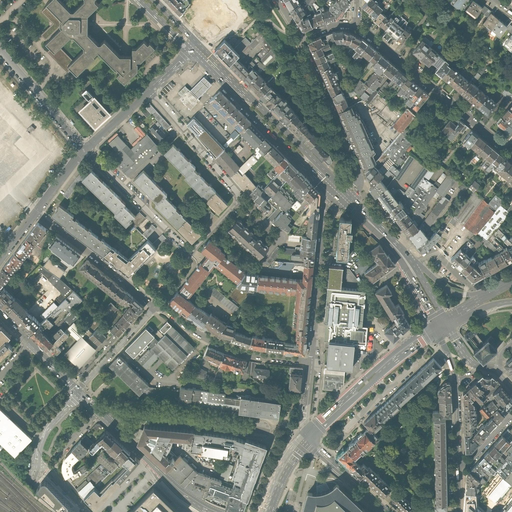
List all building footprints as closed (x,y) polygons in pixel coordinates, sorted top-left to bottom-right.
[(138,71),(138,63),(137,63),(137,62),(141,62),(153,50),(155,48),(150,42),(149,43),(149,44),(148,44),(144,40),(136,48),(132,48),(132,57),(131,57),(131,56),(125,56),(120,55),(104,40),(101,43),(101,44),(98,44),(98,43),(91,36),(88,33),(88,24),(88,15),(99,4),(95,0),(49,0),(46,4),(49,7),(48,8),(46,6),(41,11),(51,21),(50,22),(50,24),(51,25),(41,35),(46,40),(48,38),(49,39),(46,43),(51,48),(47,52),(67,72),(68,73),(71,69),(77,75),(96,56),(94,55),(95,54),(98,52),(116,70),(117,69),(120,72),(116,75),(125,84),(138,71)] [(174,9),(183,0),(172,0),(169,3),(174,9)] [(183,0),(174,9),(180,15),(183,12),(183,11),(186,8),(184,6),(185,5),(189,2),(187,0),(183,0)] [(200,0),(208,10),(202,19),(210,30),(215,33),(238,17),(230,12),(228,14),(224,9),(226,6),(221,3),(223,0),(200,0)] [(285,0),(283,1),(288,9),(298,4),(297,2),(298,1),(297,0),(285,0)] [(343,11),(344,10),(333,2),(331,0),(329,4),(330,5),(328,8),(329,9),(334,13),(336,19),(343,18),(343,11)] [(336,0),(334,0),(333,2),(344,10),(349,4),(349,0),(338,0),(337,1),(336,0)] [(369,12),(377,4),(376,2),(377,0),(376,0),(373,0),(373,1),(372,0),(368,0),(367,2),(363,7),(369,12)] [(383,0),(379,5),(382,8),(389,0),(383,0)] [(389,0),(382,8),(380,10),(383,13),(394,1),(392,0),(389,0)] [(435,9),(423,0),(416,0),(432,12),(435,9)] [(482,6),(474,0),(471,0),(466,7),(476,15),(480,10),(483,6),(482,6)] [(288,9),(296,23),(302,16),(305,12),(299,3),(298,4),(288,9)] [(380,10),(382,8),(379,5),(377,4),(369,12),(373,15),(371,18),(373,19),(380,10)] [(484,4),(482,6),(483,6),(480,10),(484,13),(489,8),(484,4)] [(319,7),(320,12),(324,22),(336,19),(334,13),(329,9),(324,10),(323,5),(319,7)] [(378,24),(385,16),(386,15),(383,13),(380,10),(373,19),(378,24)] [(493,11),(491,10),(487,16),(483,21),(492,28),(492,27),(500,18),(493,13),(494,12),(493,11)] [(314,14),(314,16),(318,24),(324,22),(320,12),(314,14)] [(303,19),(302,16),(296,23),(301,30),(302,30),(303,30),(304,30),(312,27),(308,18),(307,17),(303,19)] [(314,16),(308,18),(312,27),(318,24),(314,16)] [(393,19),(394,18),(391,16),(388,18),(385,16),(378,24),(384,29),(393,19)] [(508,25),(500,18),(492,27),(500,34),(506,27),(508,25)] [(396,22),(393,19),(384,29),(390,34),(399,24),(396,22)] [(399,24),(390,34),(395,38),(404,28),(401,26),(399,24)] [(404,28),(395,38),(401,43),(411,32),(405,27),(404,28)] [(332,33),(334,40),(336,43),(342,42),(342,31),(332,33)] [(342,42),(349,43),(352,34),(342,31),(342,42)] [(257,37),(255,39),(259,43),(264,48),(256,55),(261,59),(272,49),(262,32),(261,33),(257,37)] [(308,42),(311,49),(320,46),(328,42),(332,41),(334,40),(332,33),(325,35),(327,38),(322,40),(320,37),(308,42)] [(352,47),(354,48),(362,38),(352,34),(349,43),(348,44),(352,46),(352,47)] [(511,48),(511,34),(511,36),(509,35),(503,42),(511,49),(511,48)] [(245,38),(234,49),(239,54),(251,43),(245,38)] [(356,50),(359,52),(367,43),(362,38),(354,48),(356,50)] [(251,43),(239,54),(243,59),(259,43),(255,39),(251,43)] [(222,57),(232,47),(224,40),(215,50),(219,55),(222,57)] [(421,59),(431,47),(428,44),(422,40),(412,52),(421,59)] [(368,59),(375,50),(367,43),(359,52),(358,53),(360,56),(362,54),(368,59)] [(314,56),(324,52),(322,48),(320,46),(311,49),(314,56)] [(234,49),(232,47),(222,57),(229,65),(236,58),(239,54),(234,49)] [(442,54),(440,55),(431,47),(421,59),(429,66),(434,60),(440,65),(445,59),(444,58),(444,57),(444,55),(443,54),(442,54)] [(277,57),(272,49),(261,59),(256,64),(263,71),(277,57)] [(369,68),(372,64),(381,54),(375,50),(368,59),(370,60),(366,66),(369,68)] [(317,63),(326,59),(326,56),(324,52),(314,56),(317,63)] [(361,56),(360,56),(358,53),(355,57),(350,62),(349,64),(350,66),(352,67),(361,56)] [(377,71),(379,73),(382,70),(389,61),(381,54),(372,64),(375,66),(373,68),(377,71)] [(349,64),(350,62),(344,57),(338,62),(344,73),(350,66),(349,64)] [(249,71),(236,58),(229,65),(242,78),(249,71)] [(320,70),(329,66),(328,62),(326,59),(317,63),(320,70)] [(435,71),(441,76),(450,66),(447,64),(449,62),(445,59),(440,65),(435,71)] [(384,72),(390,77),(397,68),(389,61),(382,70),(384,72)] [(282,64),(272,74),(278,79),(285,71),(282,64)] [(484,64),(477,72),(481,75),(487,67),(484,64)] [(324,77),(333,73),(330,65),(329,66),(320,70),(322,74),(324,77)] [(449,82),(457,72),(459,70),(455,68),(454,69),(450,66),(441,76),(449,82)] [(249,71),(242,78),(249,84),(259,75),(252,68),(249,71)] [(393,79),(395,81),(402,72),(397,68),(390,77),(393,79)] [(379,73),(377,71),(375,73),(374,71),(366,80),(365,79),(363,82),(362,83),(367,87),(376,76),(379,73)] [(333,73),(324,77),(325,81),(327,86),(337,82),(336,79),(338,78),(336,72),(333,73)] [(398,83),(400,85),(407,76),(402,72),(395,81),(390,87),(393,90),(398,84),(397,84),(398,83)] [(460,92),(469,82),(457,72),(449,82),(460,92)] [(477,72),(470,81),(474,84),(481,75),(477,72)] [(265,81),(259,75),(249,84),(255,91),(265,81)] [(197,83),(189,90),(198,99),(205,91),(212,85),(204,76),(197,83)] [(367,87),(366,89),(370,93),(374,89),(380,81),(379,80),(377,79),(378,78),(376,76),(367,87)] [(400,95),(402,92),(412,81),(407,76),(400,85),(402,86),(397,92),(400,95)] [(362,83),(363,82),(360,79),(352,88),(352,89),(357,94),(360,96),(364,91),(366,89),(367,87),(362,83)] [(395,81),(393,79),(389,83),(385,87),(388,89),(390,87),(395,81)] [(271,87),(265,81),(255,91),(260,96),(271,87)] [(385,87),(389,83),(386,81),(379,89),(384,93),(388,89),(385,87)] [(410,93),(412,94),(418,86),(412,81),(402,92),(407,96),(410,93)] [(469,100),(479,88),(474,84),(470,81),(469,82),(460,92),(469,100)] [(171,82),(162,90),(166,94),(175,86),(171,82)] [(331,94),(341,90),(337,82),(327,86),(331,94)] [(182,96),(188,89),(185,86),(178,93),(182,96)] [(414,101),(423,90),(418,86),(412,94),(414,96),(411,99),(414,101)] [(271,87),(260,96),(265,101),(275,91),(271,87)] [(488,95),(479,88),(469,100),(478,107),(488,95)] [(507,98),(511,94),(505,88),(501,93),(507,98)] [(90,102),(80,111),(95,127),(99,124),(110,114),(86,89),(82,93),(90,102)] [(189,90),(188,89),(182,96),(179,98),(190,109),(199,100),(198,99),(189,90)] [(377,92),(378,90),(374,89),(370,93),(369,95),(364,91),(360,96),(368,103),(377,92)] [(335,102),(345,98),(341,90),(331,94),(335,102)] [(429,95),(423,90),(414,101),(415,103),(412,107),(416,110),(429,95)] [(218,108),(227,99),(219,91),(210,100),(218,108)] [(280,96),(275,91),(265,101),(270,106),(280,96)] [(384,103),(386,101),(377,93),(366,105),(368,106),(370,104),(372,106),(373,105),(375,107),(371,111),(375,115),(385,104),(384,103)] [(478,107),(488,116),(498,104),(488,95),(478,107)] [(280,96),(270,106),(280,116),(290,107),(280,96)] [(414,101),(411,99),(409,97),(405,102),(410,106),(414,101)] [(338,111),(348,106),(345,98),(335,102),(338,111)] [(226,116),(235,107),(227,99),(218,108),(226,116)] [(150,104),(145,108),(151,114),(158,121),(162,126),(166,130),(170,126),(150,104)] [(351,139),(367,132),(358,113),(357,113),(356,111),(354,112),(351,105),(348,106),(338,111),(344,124),(351,139)] [(234,124),(243,115),(235,107),(226,116),(234,124)] [(296,114),(290,107),(280,116),(287,123),(296,114)] [(147,118),(151,114),(145,108),(141,112),(147,118)] [(407,108),(393,125),(401,132),(404,128),(415,115),(407,108)] [(496,122),(504,129),(511,119),(511,111),(509,109),(508,108),(502,115),(506,118),(504,120),(501,117),(496,122)] [(443,113),(438,118),(442,122),(446,116),(444,114),(443,113)] [(303,121),(296,114),(287,123),(294,130),(302,121),(303,121)] [(251,123),(243,115),(234,124),(242,132),(251,123)] [(192,130),(216,158),(224,150),(225,149),(197,119),(194,116),(190,120),(186,124),(192,130)] [(440,130),(447,135),(460,120),(457,118),(453,122),(450,119),(445,124),(445,125),(440,130)] [(460,120),(447,135),(451,139),(459,129),(462,132),(467,126),(460,120)] [(162,126),(158,121),(154,125),(150,129),(160,140),(166,135),(159,128),(162,126)] [(307,127),(302,121),(294,130),(304,140),(312,133),(306,127),(307,127)] [(241,133),(255,147),(258,144),(265,137),(251,123),(242,132),(241,133)] [(310,146),(317,139),(316,138),(320,134),(317,128),(312,133),(304,140),(310,146)] [(235,130),(230,136),(234,140),(239,135),(235,130)] [(470,145),(478,135),(471,130),(461,142),(462,143),(467,147),(469,145),(470,145)] [(367,132),(351,139),(360,160),(365,172),(372,164),(376,161),(373,153),(375,150),(367,132)] [(401,132),(383,152),(389,157),(407,137),(406,137),(401,132)] [(121,170),(128,177),(159,148),(147,134),(131,149),(124,142),(118,135),(109,143),(117,152),(114,155),(117,158),(124,167),(121,170)] [(478,152),(486,142),(478,135),(470,145),(478,152)] [(261,148),(265,152),(272,145),(265,137),(258,144),(261,148)] [(407,137),(389,157),(395,162),(406,150),(410,145),(412,143),(407,137)] [(317,139),(310,146),(328,165),(329,164),(331,164),(332,162),(332,161),(330,156),(329,154),(328,151),(327,150),(323,142),(321,144),(317,139)] [(492,147),(486,142),(478,152),(471,160),(474,162),(482,154),(485,156),(492,147)] [(461,154),(467,147),(462,143),(458,148),(457,149),(457,150),(457,151),(457,152),(458,153),(459,153),(459,154),(460,154),(460,153),(461,154)] [(175,164),(184,156),(179,151),(180,151),(179,149),(178,148),(177,149),(173,144),(164,153),(175,164)] [(264,153),(265,152),(261,148),(258,144),(255,147),(252,150),(255,153),(240,167),(245,172),(264,153)] [(243,148),(240,145),(235,150),(238,153),(243,148)] [(264,153),(276,165),(284,156),(272,145),(265,152),(264,153)] [(490,161),(498,152),(492,147),(485,156),(484,156),(487,158),(481,166),(484,169),(490,161)] [(220,163),(231,176),(237,170),(239,168),(225,151),(224,150),(216,158),(217,159),(220,163)] [(498,152),(490,161),(484,169),(487,171),(493,164),(492,163),(493,162),(496,165),(503,156),(498,152)] [(399,181),(414,157),(410,154),(399,171),(395,176),(394,177),(399,181)] [(184,156),(175,164),(186,175),(193,169),(195,167),(190,162),(191,162),(190,161),(189,160),(188,160),(184,156)] [(274,166),(279,172),(289,161),(284,156),(276,165),(274,166)] [(503,156),(496,165),(494,167),(499,171),(507,160),(503,156)] [(124,167),(117,158),(113,161),(121,170),(124,167)] [(511,164),(507,160),(499,171),(508,179),(511,174),(511,164)] [(279,172),(287,180),(297,170),(289,161),(279,172)] [(423,178),(427,181),(439,164),(435,162),(429,170),(423,178)] [(372,164),(365,172),(369,180),(378,170),(372,164)] [(392,165),(383,175),(372,187),(369,189),(375,196),(377,194),(386,188),(381,181),(383,180),(384,180),(391,172),(395,176),(399,171),(392,165)] [(279,172),(274,166),(267,174),(272,179),(279,172)] [(425,166),(410,187),(414,190),(418,186),(423,178),(429,170),(425,166)] [(185,177),(196,188),(204,180),(200,175),(199,174),(198,173),(193,169),(186,175),(185,177)] [(234,180),(239,186),(248,178),(244,173),(242,175),(237,170),(231,176),(234,180)] [(311,184),(297,170),(287,180),(285,182),(295,192),(294,193),(298,197),(299,196),(300,197),(302,195),(311,184)] [(378,170),(369,180),(372,187),(383,175),(378,170)] [(81,182),(82,180),(87,175),(82,171),(76,178),(63,195),(67,199),(81,182)] [(82,180),(94,191),(103,182),(97,177),(91,171),(87,175),(82,180)] [(146,191),(155,183),(150,178),(143,171),(134,180),(146,191)] [(443,173),(436,182),(441,185),(447,177),(443,173)] [(437,192),(443,196),(456,179),(450,173),(447,177),(441,185),(438,189),(437,192)] [(256,187),(248,178),(239,186),(243,191),(247,196),(256,187)] [(423,178),(418,186),(422,190),(427,194),(433,185),(427,181),(423,178)] [(209,185),(204,180),(196,188),(207,200),(215,191),(211,187),(211,186),(210,185),(209,184),(209,185)] [(280,187),(272,180),(263,190),(271,197),(280,188),(280,187)] [(479,184),(474,180),(468,187),(473,191),(475,189),(477,186),(479,184)] [(108,187),(103,182),(94,191),(105,203),(114,194),(108,187)] [(155,183),(146,191),(157,204),(165,196),(167,195),(161,189),(155,183)] [(308,200),(310,202),(318,191),(317,190),(311,184),(302,195),(308,200)] [(467,188),(462,184),(458,188),(464,192),(467,188)] [(414,211),(418,215),(420,213),(437,192),(438,189),(433,185),(427,194),(414,211)] [(400,201),(403,205),(414,190),(410,187),(409,186),(405,193),(400,201)] [(409,208),(422,190),(418,186),(414,190),(403,205),(405,207),(406,206),(409,208)] [(247,196),(252,201),(252,202),(254,204),(257,207),(256,207),(263,214),(268,208),(264,205),(267,202),(260,196),(262,192),(256,187),(247,196)] [(387,187),(386,188),(377,194),(378,196),(379,198),(388,209),(400,201),(405,193),(398,188),(397,190),(396,189),(390,189),(389,190),(388,189),(387,187)] [(290,211),(288,209),(291,206),(294,203),(293,202),(294,201),(291,198),(290,199),(288,196),(289,195),(287,193),(286,194),(283,192),(284,190),(282,188),(281,189),(280,188),(271,197),(270,199),(271,200),(270,201),(273,203),(274,203),(276,204),(275,205),(278,208),(279,207),(280,208),(279,209),(281,211),(282,212),(272,223),(276,226),(288,232),(291,227),(287,224),(289,222),(292,218),(288,214),(290,211)] [(422,190),(409,208),(414,211),(427,194),(422,190)] [(215,191),(207,200),(206,200),(218,212),(227,204),(221,197),(215,191)] [(314,208),(318,208),(320,193),(318,191),(310,202),(309,208),(306,212),(309,214),(314,208)] [(457,221),(463,225),(483,199),(473,192),(453,218),(457,221)] [(119,198),(114,194),(105,203),(116,213),(123,206),(125,204),(119,198)] [(495,194),(488,203),(496,209),(500,205),(501,205),(504,201),(495,194)] [(156,205),(167,217),(175,208),(176,208),(170,202),(165,196),(157,204),(156,205)] [(443,196),(424,221),(430,226),(449,201),(443,196)] [(483,199),(463,225),(475,234),(476,232),(496,209),(488,203),(483,199)] [(296,200),(294,203),(291,206),(295,210),(301,204),(296,200)] [(403,205),(400,201),(388,209),(392,214),(403,205)] [(59,205),(51,215),(65,226),(72,217),(73,215),(68,212),(68,211),(67,211),(66,210),(59,205)] [(403,205),(392,214),(396,219),(405,211),(407,210),(405,207),(403,205)] [(486,240),(487,239),(492,234),(497,228),(501,224),(510,213),(507,210),(501,205),(500,205),(496,209),(476,232),(486,240)] [(123,206),(116,213),(114,215),(126,226),(130,222),(135,217),(129,211),(123,206)] [(180,213),(175,208),(167,217),(178,228),(186,220),(182,215),(182,214),(181,213),(180,212),(180,213)] [(306,218),(308,219),(317,220),(318,208),(314,208),(309,214),(306,218)] [(214,215),(210,211),(198,223),(202,228),(214,215)] [(413,221),(405,211),(396,219),(403,228),(413,221)] [(139,213),(135,217),(130,222),(134,227),(136,228),(145,218),(139,213)] [(413,221),(416,226),(424,216),(420,213),(418,215),(415,219),(413,221)] [(449,215),(439,227),(443,230),(449,222),(452,218),(449,215)] [(64,227),(78,237),(86,228),(78,222),(78,221),(77,220),(76,219),(75,220),(72,217),(65,226),(64,227)] [(453,225),(457,221),(453,218),(452,217),(452,218),(449,222),(453,225)] [(335,234),(338,234),(336,256),(348,257),(350,235),(352,236),(352,230),(349,230),(350,219),(340,218),(339,229),(333,228),(332,234),(335,234)] [(186,220),(178,228),(192,243),(201,234),(194,227),(187,219),(186,220)] [(316,237),(317,220),(308,219),(307,236),(316,237)] [(252,234),(237,220),(228,231),(259,259),(269,249),(252,234)] [(416,226),(413,221),(403,228),(407,233),(408,234),(408,235),(418,228),(417,227),(416,226)] [(32,231),(26,238),(34,244),(38,240),(39,241),(44,234),(43,233),(46,229),(38,223),(32,231)] [(142,235),(146,239),(156,229),(152,225),(142,235)] [(419,227),(418,228),(408,235),(416,246),(423,241),(427,237),(424,233),(425,230),(421,225),(419,227)] [(429,239),(427,237),(423,241),(416,246),(421,252),(434,242),(443,230),(439,227),(432,235),(429,239)] [(78,237),(89,246),(97,236),(91,232),(91,231),(90,230),(89,229),(88,230),(86,228),(78,237)] [(511,242),(507,238),(504,235),(500,231),(497,228),(492,234),(494,236),(497,234),(501,237),(510,246),(511,245),(511,246),(507,249),(511,256),(511,242)] [(357,236),(369,251),(379,244),(376,242),(370,236),(368,237),(363,231),(352,230),(352,236),(357,236)] [(494,236),(492,234),(487,239),(496,247),(499,244),(494,239),(495,237),(494,236)] [(162,235),(152,245),(156,249),(166,239),(162,235)] [(301,245),(301,248),(315,249),(315,246),(316,237),(307,236),(302,235),(301,245)] [(101,240),(97,236),(89,246),(103,256),(112,248),(103,242),(104,241),(103,240),(102,239),(101,240)] [(49,246),(61,255),(68,246),(61,241),(56,237),(49,246)] [(18,248),(15,253),(23,259),(34,244),(26,238),(22,244),(18,248)] [(496,247),(487,239),(486,240),(484,243),(487,246),(487,245),(497,254),(501,251),(496,247)] [(214,265),(225,274),(233,264),(229,261),(230,261),(229,260),(228,259),(227,259),(223,256),(225,254),(220,250),(221,249),(209,240),(201,251),(208,255),(209,256),(207,258),(214,264),(214,265)] [(138,250),(128,260),(138,267),(156,249),(152,245),(147,241),(138,250)] [(460,249),(465,254),(465,253),(474,245),(469,241),(460,249)] [(384,251),(379,244),(369,251),(374,258),(384,251)] [(73,250),(68,246),(61,255),(73,264),(80,255),(73,250)] [(113,265),(114,263),(122,254),(117,250),(112,247),(112,248),(103,256),(113,265)] [(277,247),(265,264),(269,267),(281,250),(277,247)] [(511,258),(511,256),(507,249),(506,247),(503,249),(501,251),(506,261),(508,261),(511,258)] [(300,256),(314,257),(315,249),(301,248),(300,256)] [(465,254),(460,249),(451,259),(455,263),(465,254)] [(198,250),(192,256),(200,263),(205,258),(198,250)] [(374,258),(378,263),(384,273),(389,269),(395,265),(388,255),(387,256),(384,251),(374,258)] [(504,263),(506,261),(501,251),(497,254),(493,256),(499,266),(504,263)] [(3,268),(12,274),(23,259),(15,253),(9,261),(3,268)] [(465,254),(455,263),(458,266),(460,268),(461,269),(470,259),(469,258),(465,253),(465,254)] [(124,256),(122,254),(114,263),(116,265),(119,267),(118,268),(128,277),(138,267),(128,260),(124,256)] [(314,257),(300,256),(295,255),(291,255),(291,259),(302,260),(302,258),(304,259),(303,264),(304,264),(313,265),(314,257)] [(472,256),(470,259),(461,269),(463,271),(465,274),(472,266),(471,264),(475,259),(472,256)] [(493,256),(485,260),(491,270),(493,269),(499,266),(493,256)] [(199,283),(210,271),(209,271),(214,265),(214,264),(207,258),(202,265),(201,264),(199,266),(198,266),(197,267),(196,268),(197,269),(191,277),(199,283)] [(53,274),(59,279),(65,272),(56,265),(56,264),(49,259),(43,267),(53,274)] [(488,272),(491,270),(485,260),(485,259),(478,263),(479,264),(482,269),(485,274),(488,272)] [(79,269),(92,279),(99,270),(93,265),(87,260),(84,264),(79,269)] [(377,278),(384,273),(378,263),(365,273),(372,282),(377,278)] [(239,269),(233,264),(225,274),(238,284),(245,274),(241,271),(242,270),(240,269),(239,268),(239,269)] [(303,276),(303,280),(311,281),(312,277),(313,265),(304,264),(304,267),(303,276)] [(48,280),(53,274),(43,267),(40,265),(31,275),(34,278),(39,275),(41,273),(48,280)] [(328,278),(327,287),(341,288),(342,268),(329,266),(328,278)] [(472,266),(465,274),(468,277),(473,281),(475,279),(485,274),(482,269),(479,271),(472,266)] [(0,280),(3,283),(5,282),(12,274),(3,268),(0,272),(0,280)] [(349,269),(345,269),(344,278),(347,279),(346,286),(357,287),(357,279),(349,269)] [(104,274),(99,270),(92,279),(104,290),(112,281),(104,274)] [(246,274),(245,274),(238,284),(237,285),(240,288),(241,288),(241,291),(244,291),(244,288),(246,288),(246,290),(248,290),(248,291),(254,292),(254,289),(256,289),(257,289),(258,275),(255,275),(255,274),(252,274),(252,275),(251,275),(250,275),(250,273),(247,273),(247,274),(246,274)] [(59,279),(53,274),(48,280),(54,286),(62,294),(66,298),(73,292),(62,281),(59,279)] [(311,281),(303,280),(293,279),(258,275),(257,289),(296,294),(293,326),(296,327),(296,336),(296,338),(297,339),(305,339),(306,330),(311,281)] [(187,299),(199,283),(191,277),(188,280),(187,280),(186,281),(185,282),(186,283),(178,292),(187,299)] [(116,284),(112,281),(104,290),(119,302),(119,301),(127,293),(116,284)] [(386,285),(375,292),(392,318),(394,317),(402,312),(403,312),(398,304),(395,306),(392,301),(388,295),(391,292),(386,285)] [(2,289),(0,291),(0,302),(5,308),(15,298),(4,287),(2,289)] [(345,367),(352,368),(353,350),(354,344),(365,345),(366,335),(367,326),(362,325),(365,291),(341,288),(327,287),(324,323),(325,323),(323,341),(329,341),(328,346),(326,365),(345,367)] [(214,288),(210,293),(235,313),(239,308),(226,298),(214,288)] [(82,300),(73,292),(66,298),(66,299),(69,302),(69,303),(74,308),(82,300)] [(177,292),(169,302),(178,309),(186,316),(195,305),(187,299),(178,292),(177,292)] [(128,294),(127,293),(119,301),(123,304),(124,303),(125,304),(126,304),(127,305),(130,301),(133,298),(128,294)] [(54,302),(58,307),(66,299),(66,298),(62,294),(56,300),(54,302)] [(28,311),(15,298),(5,308),(7,310),(18,321),(27,312),(28,311)] [(134,299),(133,298),(130,301),(134,305),(132,308),(138,314),(140,312),(144,308),(140,304),(134,299)] [(48,317),(49,319),(51,317),(52,318),(61,310),(64,307),(69,303),(69,302),(66,299),(58,307),(48,317)] [(58,307),(54,302),(40,315),(45,320),(48,317),(58,307)] [(74,308),(69,303),(64,307),(69,312),(71,311),(74,308)] [(117,309),(111,303),(103,311),(110,317),(117,309)] [(209,316),(195,305),(186,316),(202,326),(209,316)] [(138,314),(132,308),(130,307),(123,315),(124,315),(131,322),(138,315),(138,314)] [(69,312),(64,318),(65,319),(66,320),(64,323),(67,326),(69,324),(70,325),(74,322),(78,318),(71,311),(69,312)] [(28,313),(27,312),(18,321),(19,322),(21,325),(30,334),(40,324),(33,317),(32,318),(28,313)] [(251,318),(243,312),(240,316),(249,322),(251,318)] [(402,312),(394,317),(397,321),(391,327),(399,335),(406,329),(410,325),(402,312)] [(209,316),(202,326),(203,327),(205,328),(207,327),(218,335),(226,325),(211,314),(209,316)] [(117,337),(123,331),(131,322),(124,315),(110,330),(114,334),(117,337)] [(45,320),(40,324),(30,334),(32,335),(39,342),(47,335),(41,329),(43,327),(44,328),(47,325),(49,327),(54,323),(49,319),(48,317),(45,320)] [(65,331),(67,333),(69,332),(78,340),(81,337),(82,337),(88,330),(89,329),(87,327),(83,331),(74,322),(70,325),(65,331)] [(158,342),(153,337),(147,344),(148,346),(151,349),(149,350),(147,351),(145,349),(141,353),(143,355),(137,361),(146,370),(159,357),(162,360),(172,370),(194,348),(172,327),(167,322),(163,325),(159,329),(165,335),(158,342)] [(235,328),(226,325),(218,335),(225,338),(226,339),(231,340),(234,332),(235,328)] [(395,339),(399,335),(391,327),(390,326),(384,331),(389,336),(393,341),(395,339)] [(478,348),(474,351),(473,352),(480,359),(481,361),(483,362),(487,358),(490,356),(493,353),(497,349),(495,347),(497,345),(501,342),(499,340),(497,343),(491,336),(488,339),(483,343),(476,333),(476,332),(477,332),(477,331),(478,330),(478,329),(478,328),(477,328),(477,327),(476,327),(475,326),(474,326),(473,327),(472,327),(472,328),(472,329),(471,329),(469,331),(467,333),(466,333),(465,333),(465,334),(464,334),(464,335),(464,336),(464,337),(464,338),(465,338),(465,339),(466,339),(467,339),(468,339),(469,339),(469,338),(470,338),(478,348)] [(1,328),(0,328),(0,359),(12,347),(9,343),(6,341),(11,336),(6,332),(4,329),(2,327),(1,328)] [(47,335),(39,342),(40,343),(44,347),(46,349),(50,346),(65,331),(61,327),(50,338),(48,336),(47,335)] [(145,349),(148,346),(147,344),(153,337),(154,336),(151,333),(147,329),(146,328),(125,349),(134,357),(139,352),(140,354),(141,353),(145,349)] [(106,337),(97,329),(93,334),(88,330),(82,337),(95,349),(106,337)] [(65,331),(50,346),(51,347),(57,353),(60,350),(61,351),(64,348),(60,343),(68,335),(67,333),(65,331)] [(249,337),(234,332),(231,340),(231,341),(235,342),(241,344),(242,344),(245,345),(249,346),(252,338),(249,337)] [(114,334),(107,343),(109,345),(117,337),(114,334)] [(253,336),(252,338),(249,346),(257,348),(266,349),(267,339),(264,338),(255,336),(255,337),(253,336)] [(95,349),(82,337),(81,337),(78,340),(66,353),(80,366),(95,349)] [(285,341),(267,339),(266,349),(284,351),(285,343),(285,341)] [(294,344),(285,343),(284,351),(293,352),(304,353),(305,339),(297,339),(296,344),(294,344)] [(204,356),(220,363),(224,354),(208,347),(204,356)] [(224,354),(220,363),(219,365),(233,370),(237,358),(224,354)] [(115,359),(109,366),(113,369),(116,373),(139,395),(140,394),(148,386),(149,385),(118,356),(115,359)] [(233,370),(243,373),(246,361),(237,358),(233,370)] [(430,378),(430,377),(432,375),(433,376),(435,374),(434,373),(441,367),(433,358),(428,363),(424,367),(422,369),(419,372),(414,377),(408,382),(402,387),(397,392),(392,397),(399,405),(407,398),(411,396),(422,385),(430,378)] [(253,377),(254,369),(255,363),(249,362),(246,373),(250,374),(250,376),(253,377)] [(302,374),(303,368),(290,367),(289,373),(290,374),(289,385),(290,385),(290,388),(300,389),(301,383),(302,376),(302,374)] [(333,368),(324,367),(322,389),(333,390),(334,390),(337,390),(337,388),(339,389),(339,387),(340,387),(342,387),(342,385),(344,385),(344,381),(344,376),(345,368),(333,368)] [(194,376),(203,380),(206,375),(207,372),(198,368),(194,376)] [(269,370),(254,369),(253,377),(268,378),(269,370)] [(441,374),(433,382),(435,383),(443,375),(441,374)] [(214,379),(206,375),(203,380),(212,384),(214,379)] [(216,375),(214,379),(212,384),(222,386),(222,380),(220,380),(220,376),(216,375)] [(483,389),(485,391),(489,389),(490,388),(492,386),(496,381),(491,376),(490,378),(487,377),(483,377),(482,376),(475,382),(483,389)] [(489,389),(485,391),(484,392),(489,397),(493,394),(501,386),(499,383),(496,381),(492,386),(490,388),(489,389)] [(440,397),(440,401),(451,401),(451,392),(450,384),(449,382),(446,382),(444,384),(443,384),(438,388),(438,391),(439,391),(439,394),(439,398),(440,397)] [(475,382),(471,386),(483,400),(485,398),(486,397),(480,391),(483,389),(475,382)] [(149,388),(148,386),(140,394),(141,395),(155,396),(155,389),(149,388)] [(483,400),(471,386),(466,391),(472,399),(475,397),(480,402),(483,400)] [(505,391),(501,386),(493,394),(498,401),(499,400),(502,404),(503,403),(510,397),(505,391)] [(178,403),(239,411),(240,399),(237,399),(225,397),(225,394),(180,388),(178,403)] [(472,399),(466,391),(464,392),(463,393),(463,407),(473,407),(473,403),(471,400),(472,399)] [(241,396),(240,399),(239,411),(239,412),(266,416),(278,418),(280,402),(241,396)] [(400,406),(399,405),(392,397),(385,404),(375,413),(383,422),(400,406)] [(500,411),(503,415),(511,405),(511,399),(510,397),(503,403),(502,404),(504,405),(504,407),(502,409),(500,411)] [(451,401),(440,401),(439,402),(439,412),(438,412),(438,411),(433,411),(433,418),(434,418),(434,420),(435,420),(445,420),(444,416),(451,416),(451,410),(451,401)] [(491,413),(491,414),(491,415),(493,413),(493,412),(497,409),(498,408),(495,404),(492,401),(486,407),(491,413)] [(491,413),(486,407),(484,405),(482,407),(479,410),(486,417),(491,414),(491,413)] [(476,413),(475,406),(473,407),(463,407),(463,411),(463,415),(475,414),(475,413),(476,413)] [(10,417),(0,407),(0,450),(4,447),(15,457),(28,443),(32,439),(10,417)] [(497,423),(503,415),(500,411),(497,409),(493,412),(493,413),(495,414),(494,416),(492,418),(497,423)] [(367,429),(365,431),(373,441),(374,441),(379,437),(373,432),(383,422),(375,413),(374,413),(364,422),(369,427),(367,429)] [(476,426),(476,413),(475,413),(475,414),(463,415),(464,424),(464,435),(469,434),(471,432),(471,429),(474,429),(474,426),(476,426)] [(497,423),(492,418),(487,423),(484,426),(489,430),(497,423)] [(435,420),(435,435),(445,435),(445,428),(445,420),(435,420)] [(195,430),(179,428),(144,424),(143,426),(140,433),(137,441),(137,442),(166,470),(177,458),(169,450),(170,447),(172,442),(173,438),(178,439),(180,439),(191,440),(192,435),(194,435),(195,430)] [(484,426),(483,425),(477,431),(484,437),(489,430),(484,426)] [(511,432),(508,429),(502,435),(511,444),(511,432)] [(199,431),(195,430),(194,435),(192,435),(191,440),(190,449),(198,450),(229,455),(230,448),(232,435),(203,431),(203,432),(199,431)] [(102,436),(94,444),(89,449),(92,452),(102,442),(107,447),(115,438),(108,432),(107,431),(102,436)] [(355,440),(365,450),(372,444),(371,443),(373,441),(365,431),(362,434),(361,433),(359,434),(358,436),(359,437),(355,440)] [(484,437),(477,431),(473,435),(474,436),(473,438),(478,443),(484,437)] [(469,434),(464,435),(464,437),(465,452),(471,451),(478,443),(473,438),(470,440),(469,440),(469,438),(470,437),(470,435),(469,434)] [(232,485),(197,472),(184,487),(205,500),(212,503),(224,508),(234,511),(242,511),(247,500),(248,500),(251,489),(267,446),(252,440),(245,438),(245,440),(236,437),(236,436),(232,435),(230,448),(234,449),(233,452),(236,453),(237,450),(239,451),(241,452),(232,478),(235,479),(232,485)] [(435,435),(435,449),(445,449),(445,444),(445,435),(435,435)] [(494,444),(501,451),(505,455),(511,447),(511,444),(502,435),(494,444)] [(94,444),(85,436),(83,438),(80,441),(88,448),(89,449),(94,444)] [(119,442),(115,438),(107,447),(110,450),(109,451),(111,453),(112,452),(115,454),(123,446),(119,442)] [(191,440),(180,439),(179,441),(182,442),(181,448),(190,449),(191,440)] [(349,446),(346,448),(354,457),(361,451),(362,453),(365,450),(355,440),(353,442),(352,441),(350,443),(348,445),(349,446)] [(77,445),(72,450),(79,457),(82,454),(83,455),(86,452),(85,451),(88,448),(80,441),(77,445)] [(499,456),(498,455),(501,451),(494,444),(488,451),(502,463),(505,461),(499,456)] [(127,450),(123,446),(115,454),(116,456),(115,457),(118,460),(119,459),(122,461),(130,453),(127,450)] [(352,458),(354,457),(346,448),(344,451),(343,450),(339,453),(340,454),(338,456),(352,469),(357,463),(352,458)] [(435,449),(435,463),(445,463),(445,456),(445,449),(435,449)] [(64,474),(66,477),(68,476),(74,472),(74,471),(73,469),(72,467),(72,466),(72,465),(72,464),(73,463),(79,457),(72,450),(66,456),(65,457),(65,458),(64,459),(63,461),(63,462),(62,463),(62,465),(62,466),(62,468),(62,469),(63,470),(63,472),(64,474)] [(499,466),(502,463),(488,451),(484,456),(491,463),(493,460),(497,464),(499,466)] [(118,467),(102,452),(95,459),(102,465),(110,473),(111,474),(118,467)] [(511,472),(508,469),(511,463),(511,452),(508,457),(505,461),(502,463),(499,466),(497,469),(496,470),(500,474),(501,474),(511,483),(511,472)] [(94,488),(84,498),(90,504),(96,511),(135,467),(140,461),(136,457),(135,457),(134,457),(130,453),(122,461),(122,462),(118,467),(111,474),(110,473),(95,488),(95,487),(94,488)] [(179,481),(184,487),(197,472),(189,464),(180,456),(177,458),(166,470),(179,481)] [(484,456),(479,461),(493,474),(495,471),(489,465),(491,463),(484,456)] [(490,476),(493,474),(479,461),(474,466),(482,473),(484,471),(490,476)] [(227,481),(233,465),(225,462),(219,478),(227,481)] [(360,477),(361,475),(368,468),(363,464),(360,467),(357,463),(352,469),(356,473),(360,477)] [(435,463),(436,478),(446,477),(446,470),(445,463),(435,463)] [(95,487),(110,473),(102,465),(86,478),(89,482),(89,481),(95,487)] [(483,484),(488,479),(486,477),(484,479),(480,475),(482,473),(474,466),(470,471),(479,480),(482,483),(483,484)] [(368,468),(361,475),(371,484),(383,496),(385,494),(385,495),(389,490),(391,488),(369,467),(368,468)] [(466,483),(476,484),(479,480),(470,471),(467,475),(466,483)] [(478,497),(476,500),(477,506),(485,511),(487,511),(490,508),(501,496),(504,491),(508,487),(511,483),(501,474),(500,474),(478,497)] [(436,478),(436,492),(446,491),(446,484),(446,477),(436,478)] [(95,487),(89,481),(89,482),(88,483),(85,481),(76,490),(84,498),(94,488),(95,487)] [(41,483),(37,490),(61,511),(73,511),(67,505),(47,483),(45,482),(44,482),(42,482),(41,483)] [(367,511),(360,505),(354,499),(337,483),(336,483),(335,484),(333,486),(330,488),(328,489),(326,490),(325,491),(322,491),(320,492),(318,492),(314,492),(311,492),(307,491),(303,505),(301,511),(367,511)] [(480,487),(479,486),(476,486),(476,484),(466,483),(465,492),(475,493),(480,487)] [(146,496),(135,508),(134,507),(133,505),(131,504),(128,507),(131,511),(130,511),(178,511),(176,510),(176,509),(171,504),(169,503),(165,499),(165,498),(159,493),(157,491),(154,488),(146,496)] [(446,500),(446,491),(436,492),(436,506),(435,506),(435,511),(439,511),(439,509),(446,509),(446,500)] [(476,500),(478,497),(476,495),(475,493),(465,492),(464,511),(463,511),(485,511),(477,506),(476,500)] [(398,507),(403,511),(408,511),(411,509),(413,507),(399,494),(397,495),(393,499),(394,499),(392,501),(398,507)] [(511,511),(511,498),(500,511),(511,511)]
